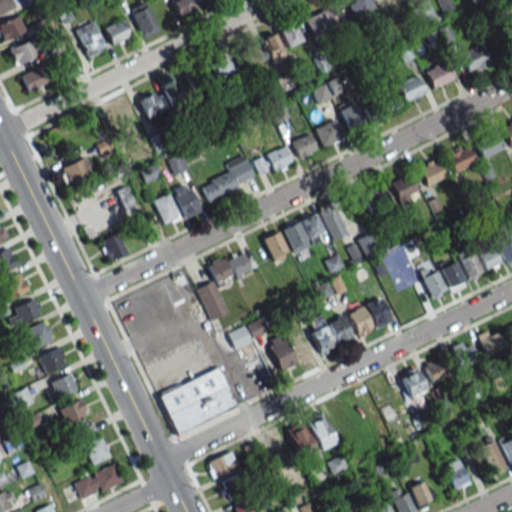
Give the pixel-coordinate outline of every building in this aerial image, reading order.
[(0,0),(0,12),(12,7),(9,0),(0,0)] [(173,0),(169,2),(178,17),(192,9),(186,0),(173,0)] [(343,0),(353,18),(374,8),(369,0),(343,0)] [(434,15),(424,0),(423,0),(413,7),(423,22),(434,15)] [(157,30),(142,1),(127,9),(142,38),(157,30)] [(311,35),(335,22),(327,6),(302,20),(311,35)] [(0,22),(0,40),(1,42),(24,31),(16,15),(0,22)] [(101,28),(110,45),(128,36),(120,19),(101,28)] [(71,29),(85,57),(104,48),(90,20),(71,29)] [(300,41),(291,23),(276,30),(284,48),(300,41)] [(259,39),(272,64),(285,57),(273,32),(259,39)] [(34,54),(26,39),(5,51),(14,66),(34,54)] [(468,73),(490,60),(479,42),(457,55),(468,73)] [(217,82),(233,74),(225,56),(208,65),(217,82)] [(312,59),(317,72),(325,69),(320,56),(312,59)] [(431,88),(453,77),(444,60),(422,72),(431,88)] [(25,91),(44,82),(36,66),(18,75),(25,91)] [(191,96),(207,90),(199,69),(183,75),(191,96)] [(424,91),(415,74),(394,85),(403,102),(424,91)] [(184,100),(173,81),(159,89),(171,108),(184,100)] [(309,90),(316,104),(329,97),(322,83),(309,90)] [(159,111),(151,92),(136,99),(144,118),(159,111)] [(368,127),(384,120),(373,95),(357,102),(368,127)] [(360,121),(351,103),(337,110),(346,128),(360,121)] [(119,127),(135,121),(128,104),(112,111),(119,127)] [(341,138),(331,119),(312,129),(321,148),(341,138)] [(297,158),(315,150),(307,133),(289,141),(297,158)] [(500,149),(493,134),(474,145),(481,159),(500,149)] [(453,173),(474,162),(465,144),(444,155),(453,173)] [(271,172),(290,163),(282,145),(263,154),(271,172)] [(183,169),(177,154),(165,159),(172,174),(183,169)] [(253,180),(241,154),(222,163),(227,172),(198,185),(206,201),(253,180)] [(89,172),(82,157),(56,169),(64,185),(89,172)] [(425,185),(444,175),(436,158),(416,168),(425,185)] [(388,184),(400,205),(418,195),(405,174),(388,184)] [(168,191),(183,218),(198,210),(183,183),(168,191)] [(122,209),(134,203),(125,185),(113,191),(122,209)] [(357,196),(365,218),(390,209),(382,187),(357,196)] [(151,198),(159,225),(176,219),(168,193),(151,198)] [(329,239),(344,232),(329,202),(314,209),(329,239)] [(308,245),(308,244),(323,238),(312,213),(297,219),(297,220),(280,227),(290,253),(308,245)] [(260,238),(272,262),(287,254),(275,231),(260,238)] [(97,241),(108,261),(126,252),(115,232),(97,241)] [(354,240),(362,255),(375,248),(367,233),(354,240)] [(511,260),(511,240),(509,233),(493,240),(504,264),(511,260)] [(0,249),(4,247),(12,263),(0,268),(0,249)] [(499,264),(491,247),(476,253),(483,270),(499,264)] [(249,269),(240,250),(224,258),(233,277),(249,269)] [(468,279),(481,272),(469,251),(456,258),(468,279)] [(207,320),(225,312),(215,287),(231,280),(221,256),(204,263),(211,280),(193,288),(207,320)] [(437,268),(446,288),(462,281),(453,261),(437,268)] [(443,291),(434,270),(419,277),(428,297),(443,291)] [(0,283),(0,280),(17,272),(24,288),(7,297),(0,283)] [(373,328),(390,320),(379,296),(362,304),(373,328)] [(12,306),(29,298),(37,313),(19,322),(12,306)] [(370,330),(358,306),(344,313),(356,337),(370,330)] [(305,319),(316,354),(332,349),(320,314),(305,319)] [(324,323),(334,345),(351,338),(340,316),(324,323)] [(32,349),(51,339),(42,320),(22,330),(32,349)] [(247,324),(248,335),(261,334),(261,323),(247,324)] [(232,349),(248,342),(241,326),(225,333),(232,349)] [(279,374),(295,367),(280,334),(264,341),(279,374)] [(287,341),(298,365),(315,358),(304,334),(287,341)] [(476,359),(466,342),(449,352),(458,369),(476,359)] [(36,357),(53,348),(61,364),(43,373),(36,357)] [(429,383),(447,375),(439,357),(422,365),(429,383)] [(215,366),(157,394),(175,433),(234,405),(215,366)] [(407,396),(426,387),(415,366),(397,375),(407,396)] [(48,382),(66,373),(73,389),(56,397),(48,382)] [(30,400),(22,386),(8,394),(16,408),(30,400)] [(56,409),(74,400),(81,416),(64,424),(56,409)] [(323,410),(334,442),(347,437),(336,405),(323,410)] [(332,444),(320,412),(304,418),(316,450),(332,444)] [(284,431),(299,459),(314,450),(299,422),(284,431)] [(108,456),(91,423),(73,432),(91,465),(108,456)] [(511,462),(511,438),(510,436),(497,444),(509,464),(511,462)] [(476,447),(490,474),(504,467),(490,440),(476,447)] [(397,453),(400,465),(415,461),(412,449),(397,453)] [(236,467),(229,451),(204,461),(211,477),(236,467)] [(325,462),(330,474),(345,468),(340,455),(325,462)] [(467,483),(458,458),(441,464),(450,489),(467,483)] [(71,482),(78,499),(119,482),(111,464),(71,482)] [(218,478),(220,496),(245,493),(243,475),(218,478)] [(432,501),(422,480),(407,487),(417,508),(432,501)] [(0,509),(13,503),(6,488),(0,490),(0,509)] [(233,511),(254,511),(248,497),(230,505),(233,511)] [(373,511),(391,511),(387,500),(371,507),(373,511)]
